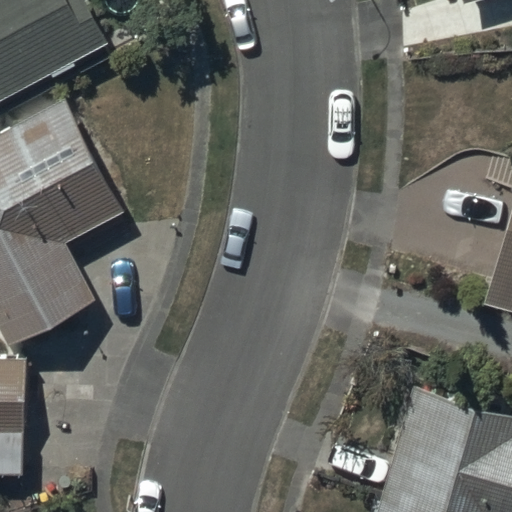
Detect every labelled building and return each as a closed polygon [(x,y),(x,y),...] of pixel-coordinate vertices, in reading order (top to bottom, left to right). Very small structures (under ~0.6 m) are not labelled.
[(0,0),(0,96),(109,37),(88,0),(0,0)] [(64,97),(0,131),(0,324),(10,343),(99,296),(67,236),(122,207),(64,97)] [(511,305),(511,184),(480,296),(511,305)] [(0,471),(24,471),(24,355),(0,355),(0,471)] [(511,511),(511,411),(412,381),(372,511),(511,511)]
